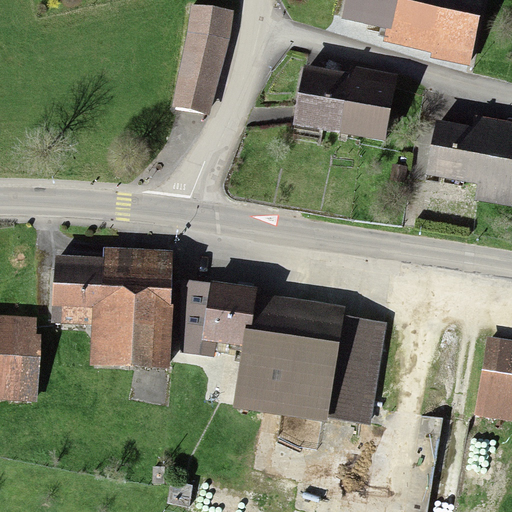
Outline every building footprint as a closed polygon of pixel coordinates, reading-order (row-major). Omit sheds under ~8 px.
[(351,0),(346,23),(386,32),(383,46),(463,63),(476,0),(351,0)] [(214,118),(225,60),(228,15),(190,13),(188,53),(177,111),(214,118)] [(307,78),(298,131),(380,145),(390,84),(355,78),(354,86),(307,78)] [(477,139),(438,132),(430,183),(482,192),(480,207),(511,212),(511,132),(480,127),(477,139)] [(108,266),(56,266),(55,330),(97,331),(97,377),(174,378),(176,255),(109,254),(108,266)] [(345,317),(215,295),(207,342),(258,350),(247,414),(326,427),(327,420),(343,326),(345,317)] [(0,324),(0,402),(38,403),(40,325),(0,324)] [(387,334),(343,326),(327,420),(371,427),(387,334)] [(511,352),(493,349),(482,417),(511,422),(511,415),(511,352)]
